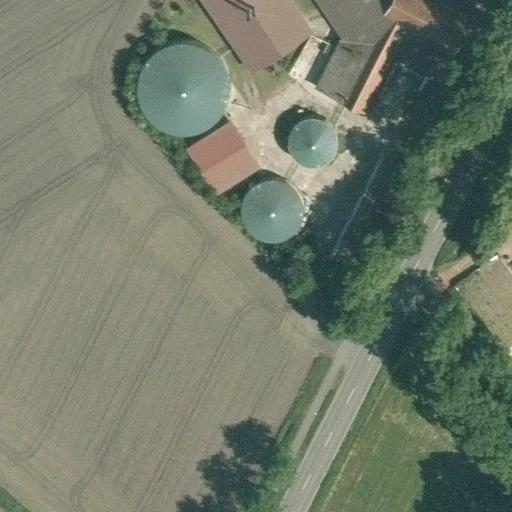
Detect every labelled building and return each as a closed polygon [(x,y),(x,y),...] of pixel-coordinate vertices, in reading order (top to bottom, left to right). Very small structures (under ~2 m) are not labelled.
[(201,0),(254,74),(313,33),(289,0),(201,0)] [(321,0),(345,34),(318,86),(340,97),(380,19),(390,0),(321,0)] [(475,13),(449,0),(390,0),(380,19),(405,32),(396,49),(443,73),(475,13)] [(380,19),(340,97),(365,110),(396,49),(405,32),(380,19)] [(176,132),(192,133),(206,129),(219,120),(227,108),(232,94),(231,79),(226,66),(217,54),(205,46),(191,43),(176,44),(163,49),(151,59),(144,73),(141,88),(144,103),(151,116),(162,126),(176,132)] [(323,116),(317,114),(311,114),(305,116),(299,119),(295,123),(292,129),(290,135),(290,141),(291,147),(294,153),(298,157),(303,161),(309,163),(315,164),(321,163),(327,161),(332,157),(336,152),(338,146),(339,140),(339,134),(337,128),(333,123),(329,119),(323,116)] [(232,120),(191,146),(217,187),(258,161),(232,120)] [(281,177),(273,176),(265,177),(257,181),(251,186),(246,192),(244,200),(243,208),(244,216),(248,223),(253,230),(259,234),(267,237),(275,238),(283,236),(290,233),(297,228),(301,221),(304,214),(305,206),(304,198),(300,190),(295,184),(288,179),(281,177)]
